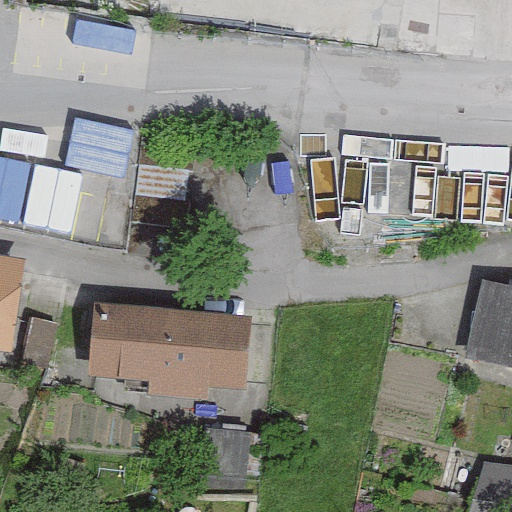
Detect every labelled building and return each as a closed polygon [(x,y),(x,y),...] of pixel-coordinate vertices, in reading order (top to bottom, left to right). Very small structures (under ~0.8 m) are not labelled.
[(0,210),(127,237),(139,177),(0,148),(0,210)] [(21,268),(0,265),(0,357),(9,359),(21,268)] [(511,294),(484,288),(466,364),(511,374),(511,294)] [(246,325),(91,314),(86,386),(146,390),(146,400),(202,404),(203,393),(241,396),(246,325)] [(511,511),(511,477),(474,471),(467,511),(511,511)]
